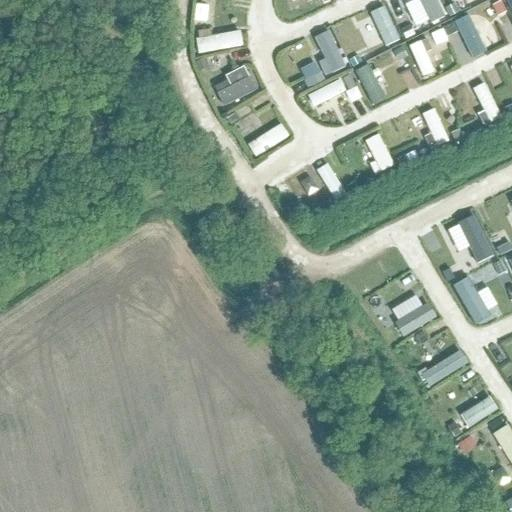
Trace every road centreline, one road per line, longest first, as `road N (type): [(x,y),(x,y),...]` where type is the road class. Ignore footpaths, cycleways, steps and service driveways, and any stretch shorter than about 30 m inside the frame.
road 1 (track): [(86,0),(215,198),(250,201)]
road 2 (track): [(0,290),(134,201),(169,194),(200,173)]
